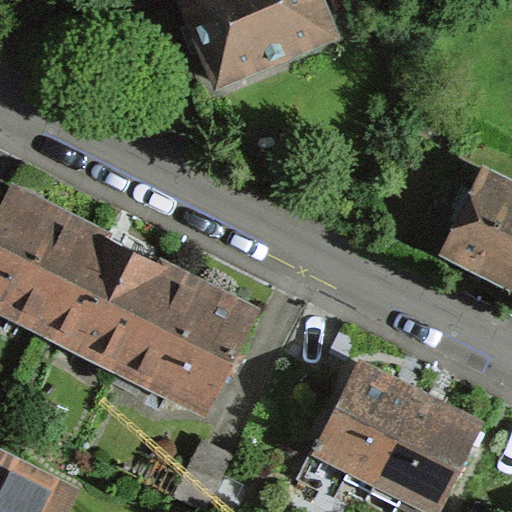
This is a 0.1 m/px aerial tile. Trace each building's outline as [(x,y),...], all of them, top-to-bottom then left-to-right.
[(323,0),(175,0),(210,85),(337,34),(323,0)] [(511,180),(479,165),(435,256),(511,292),(511,180)] [(103,214),(16,170),(0,201),(0,301),(47,326),(103,214)] [(182,253),(103,214),(47,326),(126,365),(182,253)] [(269,297),(182,253),(126,365),(213,408),(269,297)] [(423,375),(363,346),(316,442),(377,471),(423,375)] [(484,404),(423,375),(377,471),(438,500),(484,404)] [(0,511),(68,511),(89,469),(0,426),(0,511)] [(232,452),(203,438),(178,487),(207,502),(232,452)]
